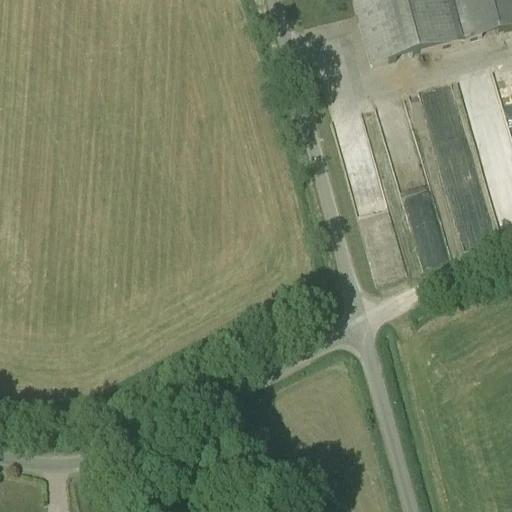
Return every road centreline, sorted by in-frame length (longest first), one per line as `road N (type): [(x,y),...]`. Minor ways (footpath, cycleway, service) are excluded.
road 1 (unclassified): [(353,322),(122,445),(62,459),(0,457)]
road 2 (unclassified): [(353,322),(265,0)]
road 3 (unclassified): [(407,511),(353,322)]
road 4 (unclassified): [(511,242),(353,322)]
